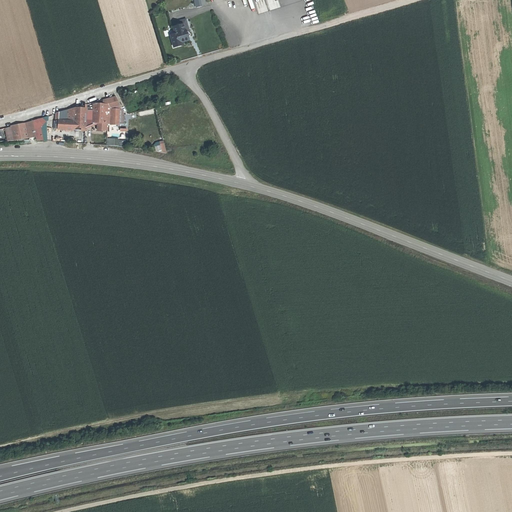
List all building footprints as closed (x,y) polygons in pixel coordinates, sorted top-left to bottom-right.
[(171,36),(174,48),(181,46),(181,44),(184,44),(183,42),(189,41),(188,38),(190,36),(186,20),(172,23),(175,35),(171,36)] [(107,103),(110,108),(117,105),(115,98),(106,100),(107,103)] [(94,108),(93,122),(107,122),(107,115),(104,115),(105,105),(94,104),(94,108)] [(78,109),(55,115),(55,130),(74,130),(74,127),(85,128),(85,122),(93,122),(94,108),(87,107),(86,109),(78,109)] [(10,127),(5,129),(8,141),(23,140),(23,139),(28,138),(26,128),(25,123),(10,125),(10,127)] [(152,146),(153,152),(161,151),(161,154),(165,154),(164,140),(159,141),(159,145),(152,146)]
